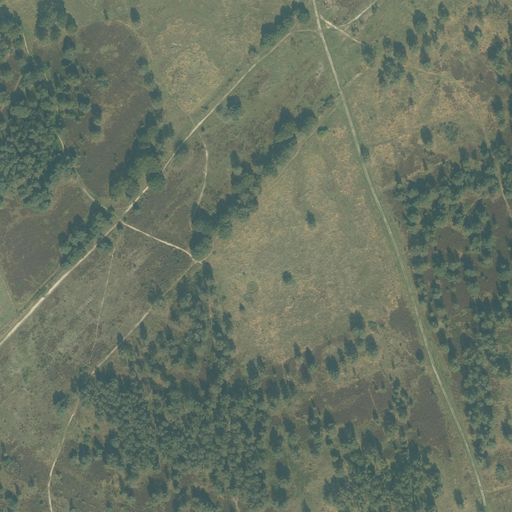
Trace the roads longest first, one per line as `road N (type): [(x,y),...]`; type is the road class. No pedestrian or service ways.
road 1 (track): [(486,511),(315,13)]
road 2 (track): [(51,511),(51,471),(83,386),(195,260)]
road 3 (track): [(315,13),(305,8),(119,220)]
road 4 (track): [(0,17),(19,25),(29,57),(44,70),(71,169),(119,220)]
road 5 (track): [(198,262),(343,101)]
road 6 (track): [(119,220),(0,344)]
